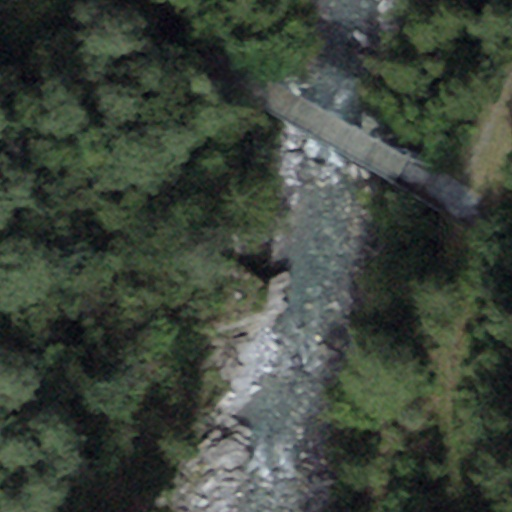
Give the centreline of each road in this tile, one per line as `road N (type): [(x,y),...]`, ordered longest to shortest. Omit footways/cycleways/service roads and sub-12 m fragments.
road 1 (track): [(511,88),(454,195),(426,440)]
road 2 (track): [(454,195),(139,27)]
